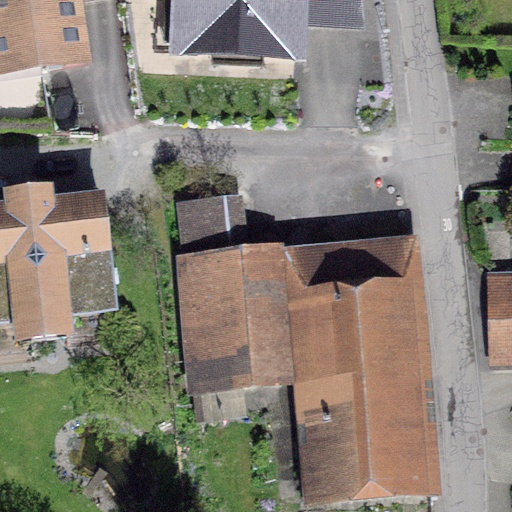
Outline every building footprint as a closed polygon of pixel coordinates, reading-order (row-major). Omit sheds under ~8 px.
[(71,2),(81,0),(0,0),(0,70),(79,59),(71,2)] [(357,26),(353,0),(184,0),(182,47),(293,53),(294,24),(357,26)] [(12,215),(0,216),(0,321),(19,320),(21,342),(65,338),(63,316),(111,310),(99,204),(46,211),(44,196),(10,200),(12,215)] [(198,388),(253,384),(249,342),(242,263),(246,263),(240,202),(181,209),(198,388)] [(410,267),(409,246),(246,263),(242,263),(249,342),(313,336),(317,385),(299,386),(302,424),(306,424),(308,439),(298,440),(303,498),(414,488),(397,268),(410,267)] [(511,284),(489,286),(492,369),(511,367),(511,284)]
